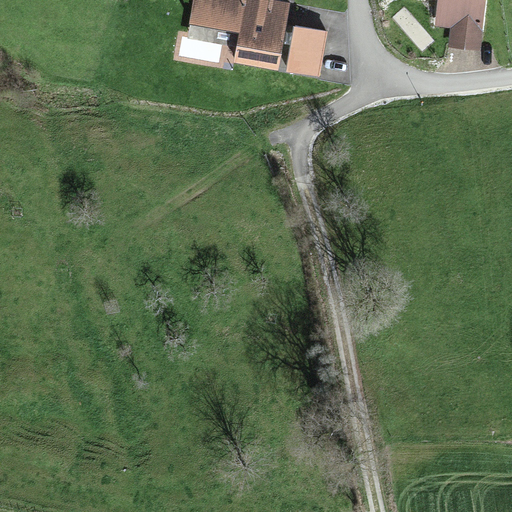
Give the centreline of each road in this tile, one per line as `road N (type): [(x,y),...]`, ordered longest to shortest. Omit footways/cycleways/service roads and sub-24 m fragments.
road 1 (track): [(365,83),(301,130),(296,158),(370,511)]
road 2 (residential): [(354,0),(365,83),(511,75)]
